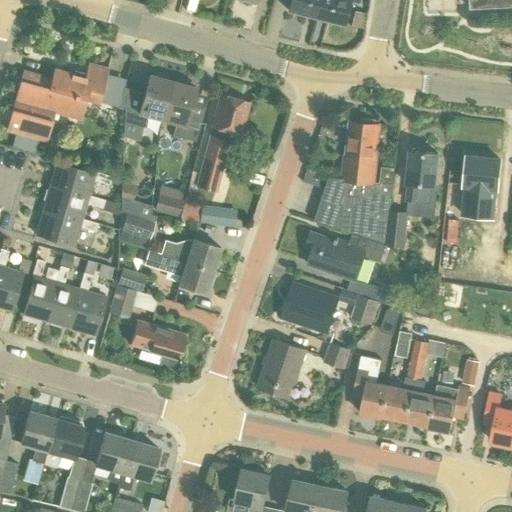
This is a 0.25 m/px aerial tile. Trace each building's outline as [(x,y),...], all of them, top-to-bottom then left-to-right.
[(288,0),(286,11),(313,18),(317,0),(288,0)] [(317,0),(313,18),(342,24),(347,2),(357,4),(358,0),(317,0)] [(511,7),(511,0),(469,0),(470,9),(511,7)] [(98,103),(107,71),(107,69),(88,64),(85,72),(73,70),(72,74),(53,69),(50,79),(23,72),(6,130),(45,141),(53,112),(78,119),(84,100),(98,103)] [(124,87),(117,107),(124,108),(123,135),(138,139),(142,127),(145,127),(148,116),(162,120),(172,81),(169,80),(170,76),(154,71),(152,76),(149,75),(144,93),(124,87)] [(172,81),(162,120),(175,124),(172,135),(195,141),(207,96),(194,92),(195,88),(192,87),(193,82),(177,77),(175,82),(172,81)] [(236,99),(232,94),(227,92),(221,95),(220,94),(211,126),(213,127),(211,135),(208,135),(194,186),(216,192),(230,140),(228,140),(230,132),(239,134),(248,102),(236,99)] [(372,182),(378,124),(375,124),(375,120),(362,118),(361,122),(349,121),(343,178),(328,177),(314,220),(385,246),(390,210),(394,168),(381,166),(379,183),(372,182)] [(435,186),(438,153),(410,150),(406,183),(405,201),(430,203),(432,186),(435,186)] [(491,201),(493,187),(496,187),(499,160),(468,157),(466,184),(477,185),(476,199),(473,198),(471,219),(475,219),(473,236),(476,236),(475,243),(479,243),(478,257),(474,257),(456,255),(454,273),(503,277),(508,219),(486,216),(488,200),(491,201)] [(55,163),(49,187),(87,198),(92,179),(108,184),(111,176),(94,171),(93,174),(55,163)] [(177,217),(183,191),(160,185),(153,210),(177,217)] [(102,208),(103,202),(87,198),(49,187),(42,211),(80,221),(81,218),(85,203),(102,208)] [(126,213),(154,221),(156,216),(151,215),(152,206),(132,200),(121,196),(121,198),(120,212),(126,213)] [(220,225),(222,208),(184,203),(180,220),(220,225)] [(390,210),(385,246),(404,248),(408,212),(390,210)] [(42,211),(35,235),(73,245),(78,226),(95,231),(97,223),(81,218),(80,221),(42,211)] [(154,221),(126,213),(123,223),(121,230),(148,239),(154,221)] [(385,246),(356,236),(354,243),(335,237),(334,240),(310,231),(306,245),(314,247),(308,263),(355,279),(363,256),(380,261),(385,246)] [(212,271),(220,247),(192,239),(190,244),(187,243),(175,246),(165,243),(162,255),(212,271)] [(0,306),(11,310),(22,273),(3,268),(8,250),(0,248),(0,306)] [(150,251),(146,265),(156,268),(180,276),(177,284),(205,293),(212,271),(162,255),(150,251)] [(44,320),(55,282),(40,278),(45,261),(36,259),(31,276),(34,277),(23,314),(26,314),(25,317),(36,321),(37,318),(44,320)] [(83,272),(91,275),(92,275),(96,263),(86,260),(83,272)] [(68,327),(78,289),(63,285),(68,268),(59,265),(55,282),(44,320),(50,322),(49,324),(60,327),(61,325),(68,327)] [(141,292),(146,275),(122,267),(117,285),(141,292)] [(78,289),(68,327),(95,335),(106,298),(86,292),(91,275),(83,272),(78,289)] [(378,300),(382,288),(355,279),(351,291),(378,300)] [(326,332),(338,297),(294,282),(282,316),(326,332)] [(141,292),(117,285),(116,284),(112,298),(108,313),(128,318),(132,305),(152,311),(157,296),(141,292)] [(371,324),(379,302),(358,294),(350,318),(371,324)] [(416,312),(430,314),(432,301),(419,298),(416,312)] [(383,320),(395,323),(398,313),(387,309),(383,320)] [(174,365),(174,363),(175,363),(177,355),(178,355),(185,335),(160,328),(161,326),(137,319),(133,332),(129,344),(141,347),(162,354),(164,354),(161,361),(174,365)] [(410,334),(399,332),(397,343),(408,346),(410,334)] [(294,383),(305,350),(274,339),(258,386),(287,396),(291,382),(294,383)] [(425,362),(428,342),(414,339),(410,358),(425,362)] [(344,369),(351,349),(329,342),(323,362),(344,369)] [(388,385),(377,383),(382,359),(360,355),(352,396),(362,398),(359,412),(381,417),(388,385)] [(421,380),(425,362),(410,358),(406,377),(414,379),(421,380)] [(465,374),(463,382),(474,384),(475,376),(465,374)] [(388,385),(381,417),(383,417),(383,414),(405,419),(411,390),(414,379),(406,377),(403,377),(401,388),(388,385)] [(411,390),(405,419),(427,424),(427,426),(428,427),(435,395),(422,392),(424,381),(421,380),(414,379),(411,390)] [(435,395),(428,427),(450,431),(453,417),(463,420),(470,387),(459,385),(458,388),(437,384),(435,395)] [(511,444),(511,411),(510,411),(511,401),(500,398),(501,394),(490,391),(483,424),(493,426),(490,440),(511,444)] [(10,436),(0,432),(0,424),(2,404),(0,403),(0,481),(6,461),(6,460),(5,460),(10,436)] [(48,450),(57,419),(29,411),(20,442),(36,447),(32,460),(44,463),(48,450)] [(75,455),(83,427),(57,419),(48,450),(44,463),(56,467),(60,454),(73,457),(68,477),(66,476),(58,506),(71,510),(79,480),(85,458),(75,455)] [(123,472),(132,441),(104,433),(96,461),(85,458),(79,480),(71,510),(80,511),(83,511),(91,483),(90,483),(95,464),(111,468),(107,480),(117,483),(116,487),(119,488),(123,472)] [(123,472),(119,488),(129,490),(133,475),(149,480),(158,449),(132,441),(123,472)] [(6,461),(0,481),(0,491),(10,493),(17,463),(6,460),(6,461)] [(242,468),(235,500),(250,503),(247,511),(261,511),(263,506),(270,474),(242,468)] [(286,511),(289,511),(314,511),(320,485),(292,479),(286,511)] [(320,485),(314,511),(342,511),(347,491),(320,485)] [(396,511),(398,502),(371,496),(367,511),(396,511)] [(139,511),(140,511),(142,504),(114,497),(112,505),(110,511),(139,511)] [(424,511),(425,508),(398,502),(396,511),(424,511)]
